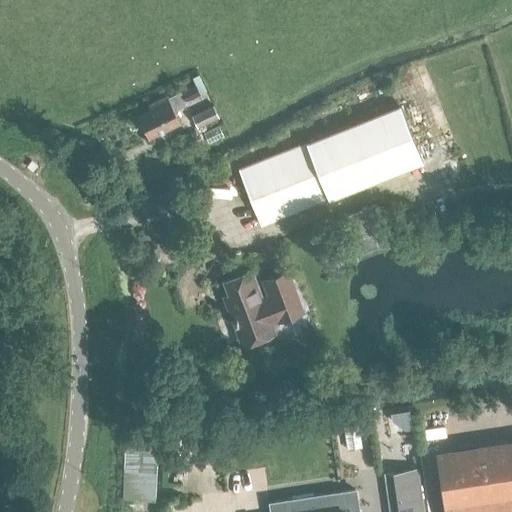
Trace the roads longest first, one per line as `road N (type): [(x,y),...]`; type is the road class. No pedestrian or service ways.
road 1 (unclassified): [(64,511),(80,402),(73,283),(60,233),(36,197),(0,167)]
road 2 (track): [(381,193),(511,184)]
